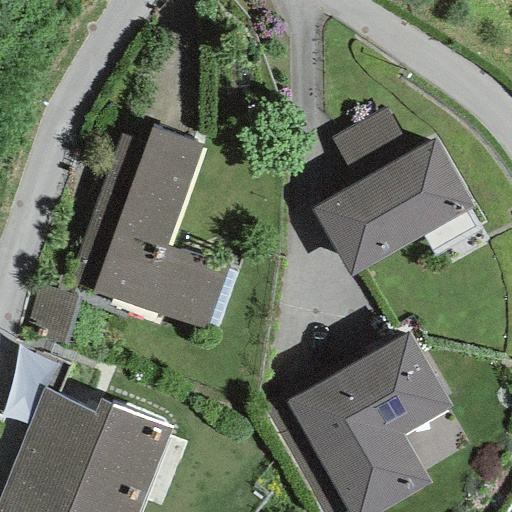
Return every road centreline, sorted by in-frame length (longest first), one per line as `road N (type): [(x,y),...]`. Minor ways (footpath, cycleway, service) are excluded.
road 1 (residential): [(88,0),(0,273)]
road 2 (residential): [(511,137),(320,0)]
